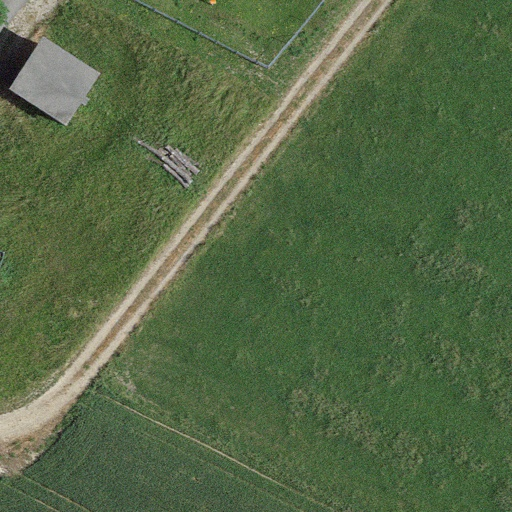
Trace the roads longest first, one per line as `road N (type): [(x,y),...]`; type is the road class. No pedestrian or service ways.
road 1 (motorway): [(511,387),(223,173),(0,24)]
road 2 (track): [(378,0),(67,386),(26,422),(0,432)]
road 3 (motorway): [(0,380),(172,511)]
